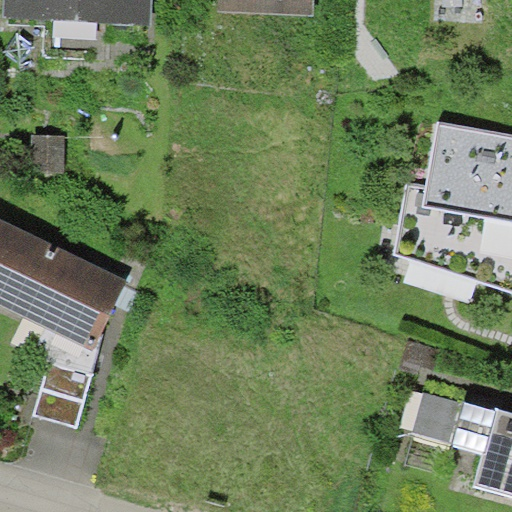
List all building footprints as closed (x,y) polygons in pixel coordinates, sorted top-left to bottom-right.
[(164,21),(164,0),(18,0),(18,18),(63,19),(62,59),(118,60),(118,21),(164,21)] [(231,0),(231,15),(324,16),(324,0),(231,0)] [(511,134),(437,124),(420,185),(402,183),(395,251),(511,291),(511,134)] [(0,301),(100,349),(131,285),(0,222),(0,301)] [(511,495),(511,413),(458,399),(445,444),(482,454),(473,484),(511,495)]
